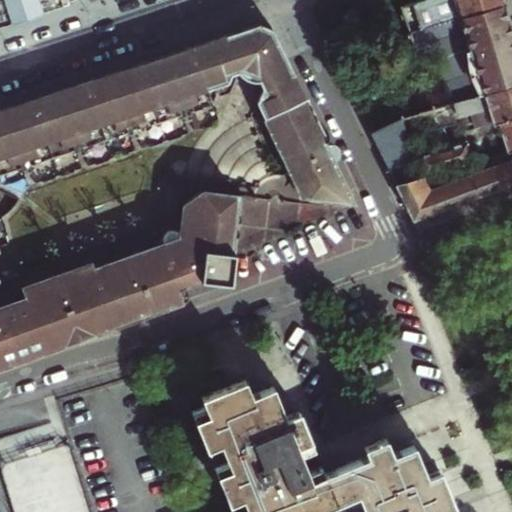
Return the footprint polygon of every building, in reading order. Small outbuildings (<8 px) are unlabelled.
[(0,0),(0,24),(67,3),(66,0),(0,0)] [(502,0),(421,0),(388,10),(395,35),(504,4),(502,0)] [(511,31),(510,23),(504,4),(395,35),(394,35),(399,53),(415,47),(433,59),(436,58),(466,49),(467,51),(511,37),(511,31)] [(302,197),(355,203),(309,108),(278,41),(273,42),(261,38),(248,32),(247,27),(175,51),(80,82),(50,92),(9,106),(0,108),(0,366),(27,357),(67,343),(108,328),(149,313),(182,302),(186,298),(187,295),(187,284),(200,280),(231,283),(235,253),(241,197),(201,193),(186,204),(184,234),(92,267),(91,263),(28,286),(29,289),(20,293),(15,297),(14,300),(0,305),(0,156),(5,155),(7,161),(12,164),(20,161),(22,169),(29,167),(26,159),(33,157),(36,151),(34,145),(58,137),(61,143),(66,145),(73,143),(77,151),(83,148),(80,140),(87,138),(90,133),(87,127),(111,119),(113,124),(118,126),(124,124),(126,131),(131,129),(129,122),(137,119),(140,115),(138,109),(162,100),(164,107),(169,109),(176,107),(179,114),(186,111),(183,104),(189,102),(192,97),(190,91),(198,87),(197,84),(209,80),(211,84),(219,84),(228,81),(234,77),(238,69),(250,73),(257,73),(263,72),(267,80),(257,103),(302,197)] [(511,37),(467,51),(466,49),(436,58),(449,103),(511,85),(511,37)] [(479,125),(495,121),(511,117),(511,85),(449,103),(414,113),(403,116),(400,117),(371,134),(378,147),(407,139),(416,160),(421,175),(469,162),(460,130),(479,125)] [(511,117),(495,121),(498,131),(489,134),(492,144),(482,147),(481,143),(484,142),(479,125),(460,130),(469,162),(511,149),(511,117)] [(407,139),(378,147),(387,168),(416,160),(407,139)] [(511,149),(469,162),(421,175),(394,183),(412,220),(492,190),(511,183),(511,149)] [(387,168),(394,183),(421,175),(416,160),(387,168)] [(314,511),(359,494),(345,460),(328,466),(325,458),(312,462),(308,452),(314,449),(307,430),(299,411),(286,416),(278,399),(273,386),(270,387),(252,395),(245,379),(201,396),(204,405),(197,408),(191,411),(206,448),(219,443),(224,455),(229,469),(223,471),(216,474),(230,511),(244,506),(245,511),(314,511)] [(0,459),(15,511),(92,511),(60,404),(48,408),(57,435),(8,450),(4,437),(0,438),(0,459)] [(443,511),(444,511),(457,507),(443,469),(430,474),(419,443),(397,451),(392,436),(369,443),(372,451),(349,459),(345,460),(359,494),(366,511),(443,511)] [(314,511),(344,511),(354,508),(355,511),(366,511),(359,494),(314,511)]
